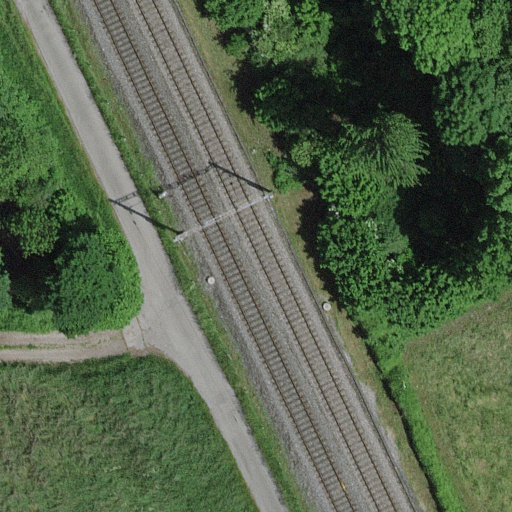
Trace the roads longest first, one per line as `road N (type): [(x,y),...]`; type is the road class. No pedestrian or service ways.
road 1 (unclassified): [(184,330),(29,0)]
road 2 (unclassified): [(274,511),(184,330)]
road 3 (unclassified): [(0,342),(184,330)]
